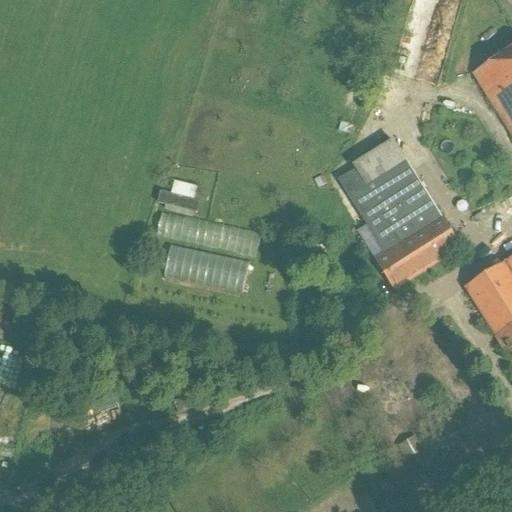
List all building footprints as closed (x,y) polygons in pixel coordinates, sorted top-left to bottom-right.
[(511,49),(472,74),(511,139),(511,49)] [(395,292),(462,249),(393,140),(352,166),(355,170),(338,181),(383,253),(373,258),(395,292)] [(158,204),(166,206),(194,212),(198,213),(201,202),(195,201),(172,195),(161,192),(158,204)] [(511,363),(511,257),(505,262),(506,263),(465,289),(511,363)] [(193,261),(189,284),(249,294),(253,271),(193,261)] [(365,365),(378,357),(370,343),(356,351),(365,365)] [(233,380),(222,385),(226,395),(237,390),(233,380)] [(214,391),(180,400),(184,412),(218,403),(214,391)] [(222,434),(215,420),(186,434),(193,449),(222,434)] [(406,461),(424,451),(415,437),(398,448),(406,461)] [(368,491),(388,480),(379,462),(359,473),(368,491)] [(166,511),(177,511),(172,500),(163,504),(166,511)] [(156,511),(150,503),(139,510),(140,511),(156,511)]
